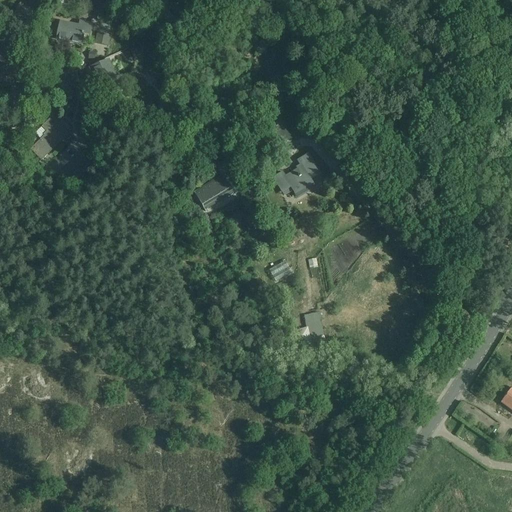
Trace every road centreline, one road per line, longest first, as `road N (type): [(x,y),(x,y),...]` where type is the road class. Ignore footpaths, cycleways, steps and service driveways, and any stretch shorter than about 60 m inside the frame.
road 1 (unknown): [(487,340),(323,156),(177,138),(182,85),(165,40),(180,10)]
road 2 (tertiary): [(373,511),(511,301)]
road 3 (unknown): [(0,160),(42,170),(69,157),(110,107)]
